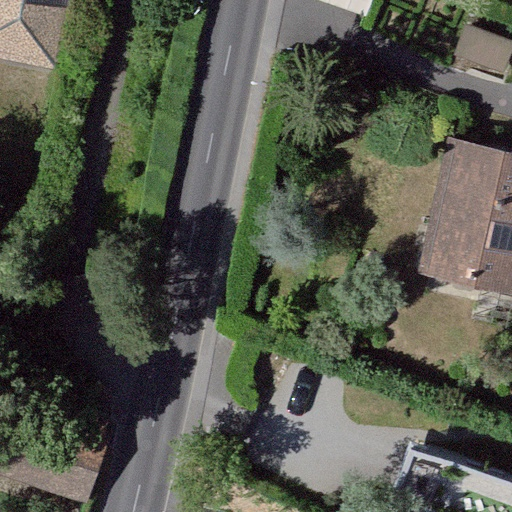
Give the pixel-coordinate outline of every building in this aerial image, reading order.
[(0,0),(0,44),(55,57),(67,0),(0,0)] [(511,50),(511,37),(470,22),(459,52),(505,69),(511,50)] [(511,151),(456,140),(430,262),(511,280),(511,151)] [(9,378),(1,402),(54,421),(62,399),(9,378)] [(106,414),(62,399),(54,421),(99,436),(106,414)] [(0,455),(82,484),(99,436),(54,421),(1,402),(0,401),(0,455)] [(439,464),(425,496),(460,511),(486,511),(487,483),(439,464)] [(460,511),(425,496),(417,511),(460,511)]
